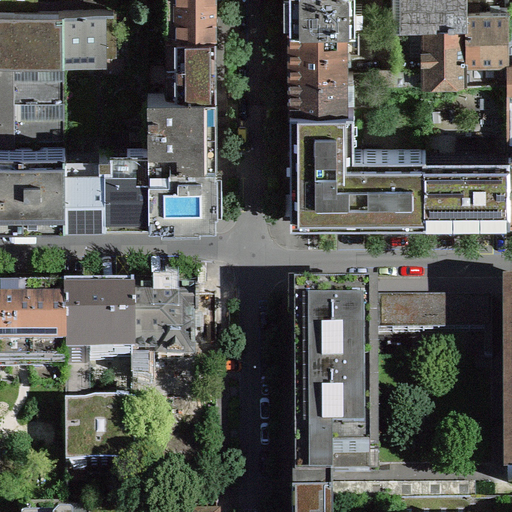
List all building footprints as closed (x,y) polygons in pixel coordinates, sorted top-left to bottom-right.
[(0,0),(0,10),(37,10),(37,0),(0,0)] [(176,0),(177,35),(215,34),(215,22),(215,19),(214,0),(176,0)] [(290,0),(290,18),(290,24),(355,24),(354,0),(290,0)] [(392,0),(392,24),(466,23),(466,3),(466,0),(465,0),(392,0)] [(508,81),(508,62),(508,11),(508,10),(479,10),(479,3),(467,3),(466,3),(466,23),(466,66),(466,82),(482,82),(508,81)] [(38,10),(37,10),(0,10),(0,212),(0,219),(2,219),(2,217),(44,217),(44,218),(46,218),(46,210),(53,210),(62,210),(62,218),(64,218),(64,168),(64,159),(63,64),(63,48),(63,10),(38,10)] [(63,48),(63,64),(103,63),(103,55),(116,55),(116,10),(114,10),(112,10),(104,10),(92,10),(63,10),(63,48)] [(466,82),(466,66),(466,23),(392,24),(391,24),(391,69),(379,69),(379,72),(381,72),(381,82),(406,82),(423,82),(447,82),(457,82),(466,82)] [(290,24),(290,72),(345,72),(345,71),(345,55),(357,55),(357,25),(358,25),(358,24),(355,24),(290,24)] [(166,90),(166,91),(215,91),(215,90),(215,76),(215,75),(215,50),(215,34),(177,35),(170,35),(166,35),(166,36),(166,55),(176,55),(177,71),(166,71),(166,84),(166,90)] [(290,72),(290,107),(345,106),(345,72),(290,72)] [(148,91),(149,143),(178,143),(178,158),(216,157),(215,138),(215,91),(166,91),(155,91),(148,91)] [(290,107),(290,153),(290,217),(290,218),(363,217),(362,149),(354,149),(354,106),(353,106),(345,106),(290,107)] [(178,143),(149,143),(149,164),(149,218),(164,218),(216,217),(216,206),(216,157),(178,158),(178,143)] [(363,217),(424,217),(424,216),(424,162),(424,149),(424,148),(362,149),(363,217)] [(425,150),(425,148),(424,148),(424,149),(424,162),(424,216),(507,216),(509,216),(508,151),(508,149),(425,150)] [(105,168),(105,164),(105,158),(84,158),(84,160),(84,168),(64,168),(64,218),(78,218),(105,218),(105,168)] [(105,164),(105,168),(105,218),(122,218),(149,218),(149,164),(148,164),(106,164),(105,164)] [(132,355),(132,375),(137,375),(148,375),(148,354),(158,354),(158,358),(167,358),(167,359),(183,359),(183,358),(192,358),(192,340),(192,330),(191,330),(191,318),(197,318),(197,293),(176,293),(176,292),(159,292),(159,293),(131,293),(132,355)] [(469,501),(469,504),(470,504),(475,504),(475,482),(333,483),(333,471),(370,471),(370,357),(369,331),(369,297),(369,292),(294,292),(295,409),(295,502),(332,502),(400,501),(435,501),(469,501)] [(64,363),(65,363),(66,363),(66,361),(66,350),(66,348),(65,293),(24,293),(8,294),(0,293),(0,363),(17,364),(64,363)] [(66,361),(66,363),(66,405),(80,405),(88,405),(88,355),(131,355),(132,355),(131,293),(76,293),(65,293),(66,348),(66,350),(66,361)] [(485,314),(485,296),(378,296),(369,297),(369,331),(378,331),(484,331),(484,356),(484,357),(491,357),(492,357),(492,314),(485,314)] [(68,465),(133,465),(132,405),(88,405),(80,405),(66,405),(67,456),(67,465),(68,465)] [(469,501),(435,501),(400,501),(400,511),(468,511),(469,504),(469,501)] [(168,511),(168,502),(142,503),(142,511),(168,511)] [(331,511),(332,502),(295,502),(292,502),(292,503),(292,511),(331,511)] [(142,511),(142,503),(133,503),(89,503),(89,504),(88,511),(142,511)]
